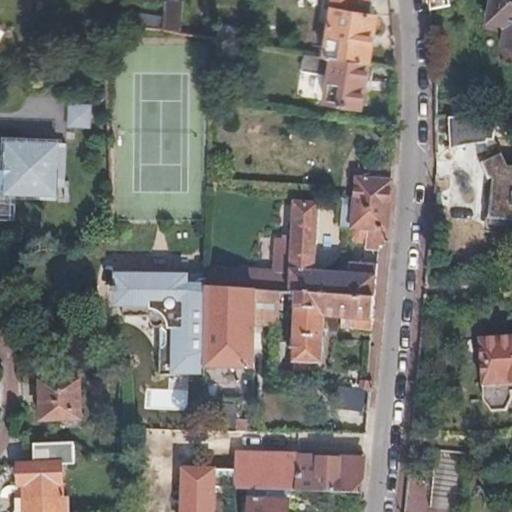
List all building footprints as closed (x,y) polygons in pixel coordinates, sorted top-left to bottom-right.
[(183,3),(165,0),(162,23),(180,26),(183,3)] [(363,7),(363,0),(322,0),(330,1),(322,50),(327,51),(364,57),(372,10),(372,8),(363,7)] [(511,0),(491,0),(489,20),(508,22),(507,40),(511,40),(511,0)] [(223,20),(221,33),(241,37),(243,23),(223,20)] [(357,102),(364,57),(327,51),(319,96),(357,102)] [(95,128),(95,101),(71,101),(71,128),(95,128)] [(489,131),(493,105),(446,106),(446,136),(459,136),(461,136),(474,138),(475,138),(475,137),(481,138),(486,151),(479,154),(480,155),(476,157),(482,172),(486,170),(488,175),(487,181),(483,181),(478,223),(511,227),(511,216),(511,161),(511,160),(511,159),(502,158),(497,147),(495,147),(489,131)] [(0,195),(42,193),(42,195),(62,194),(61,192),(63,192),(62,175),(69,175),(67,138),(25,141),(24,135),(2,136),(3,160),(0,160),(0,195)] [(354,158),(351,222),(384,225),(387,160),(354,158)] [(280,238),(278,269),(296,269),(295,288),(373,291),(375,259),(354,258),(354,266),(327,265),(329,203),(307,202),(306,224),(297,224),(297,238),(280,238)] [(384,225),(351,222),(350,239),(364,240),(364,245),(376,246),(377,243),(384,234),(384,225)] [(204,286),(204,270),(195,269),(195,267),(117,264),(116,293),(124,293),(123,304),(150,305),(150,307),(148,309),(147,311),(147,314),(149,317),(151,319),(154,319),(157,318),(159,317),(160,317),(159,363),(165,363),(165,368),(181,369),(181,364),(187,364),(188,361),(201,361),(204,286)] [(278,269),(204,266),(204,270),(204,286),(254,287),(278,288),(294,288),(295,288),(296,269),(278,269)] [(254,287),(204,286),(201,361),(214,362),(252,364),(254,287)] [(295,288),(294,288),(291,346),(323,348),(325,312),(341,313),(356,313),(356,324),(370,325),(371,313),(373,291),(295,288)] [(356,313),(341,313),(341,324),(356,324),(356,313)] [(511,330),(475,332),(480,394),(488,406),(502,405),(508,392),(508,386),(511,385),(511,330)] [(214,362),(201,361),(201,374),(214,375),(214,362)] [(78,374),(39,376),(41,416),(80,414),(78,374)] [(214,375),(201,374),(200,391),(239,393),(240,377),(214,375)] [(359,382),(335,381),(334,402),(357,403),(359,382)] [(297,448),(237,443),(235,479),(296,482),(297,448)] [(58,445),(21,447),(22,460),(58,457),(58,445)] [(458,506),(463,448),(431,445),(426,503),(458,506)] [(362,453),(297,448),(296,482),(358,485),(362,453)] [(20,460),(21,511),(68,511),(67,490),(63,490),(61,457),(58,457),(22,460),(20,460)] [(214,511),(214,467),(180,467),(179,511),(214,511)] [(245,495),(243,511),(284,511),(286,497),(245,495)] [(424,511),(424,497),(405,497),(405,511),(424,511)]
